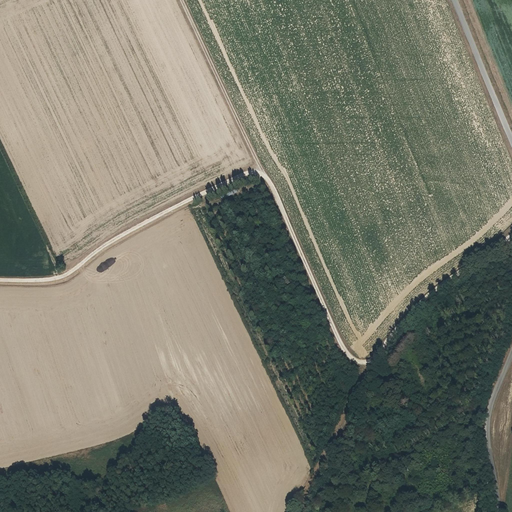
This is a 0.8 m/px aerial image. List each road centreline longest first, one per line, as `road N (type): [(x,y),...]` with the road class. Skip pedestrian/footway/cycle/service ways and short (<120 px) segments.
road 1 (track): [(0,279),(63,276),(114,237),(259,167)]
road 2 (track): [(259,167),(343,347),(369,366)]
road 3 (track): [(511,231),(416,306),(369,366)]
road 4 (track): [(259,167),(181,0)]
road 5 (unclassified): [(497,511),(487,422),(511,351)]
road 6 (track): [(369,366),(299,511)]
road 7 (unclassified): [(511,138),(454,0)]
